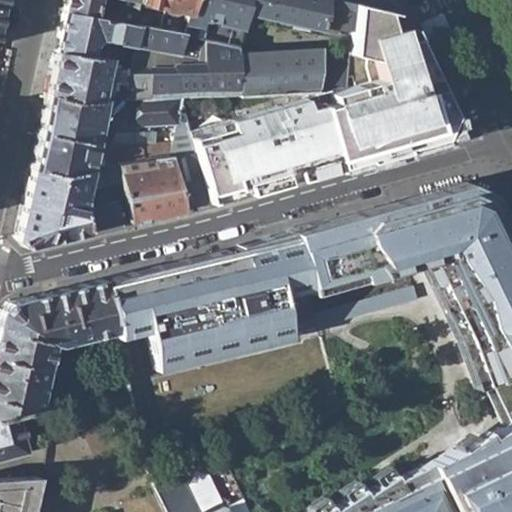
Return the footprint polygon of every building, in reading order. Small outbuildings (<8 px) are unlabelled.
[(100,0),(63,0),(61,10),(88,15),(97,17),(133,23),(137,0),(118,0),(117,8),(99,5),(100,0)] [(187,0),(137,0),(133,23),(180,31),(185,8),(187,0)] [(242,0),(187,0),(185,8),(180,31),(180,32),(197,36),(202,37),(234,44),(238,25),(239,17),(242,0)] [(342,0),(242,0),(239,17),(318,32),(348,37),(351,2),(342,0)] [(344,86),(185,129),(188,140),(190,150),(204,202),(334,165),(439,135),(449,112),(407,22),(402,24),(397,25),(393,11),(351,2),(348,37),(347,50),(344,86)] [(61,10),(52,50),(90,55),(91,42),(98,38),(129,43),(128,67),(128,69),(129,85),(129,95),(177,94),(236,92),(234,48),(234,44),(202,37),(197,36),(180,32),(180,31),(133,23),(97,17),(88,15),(61,10)] [(318,44),(234,48),(236,92),(314,89),(318,44)] [(52,50),(43,92),(96,96),(101,96),(113,96),(113,86),(99,85),(100,80),(113,82),(129,85),(128,69),(104,60),(105,57),(90,55),(52,50)] [(129,95),(129,85),(113,82),(113,86),(113,96),(121,95),(129,95)] [(43,92),(27,165),(86,167),(100,165),(114,162),(167,154),(170,138),(152,140),(152,128),(111,128),(107,141),(98,141),(92,142),(99,112),(121,114),(121,95),(113,96),(101,96),(96,96),(43,92)] [(177,94),(129,95),(121,95),(121,114),(121,124),(173,122),(177,94)] [(181,206),(204,202),(190,150),(188,140),(185,129),(177,94),(173,122),(170,138),(167,154),(181,206)] [(127,220),(181,206),(167,154),(114,162),(100,165),(104,184),(118,180),(127,220)] [(100,165),(86,167),(27,165),(19,203),(12,236),(20,245),(84,231),(79,204),(82,189),(104,184),(100,165)] [(356,211),(290,230),(305,287),(307,294),(374,276),(409,266),(416,264),(475,386),(484,383),(503,421),(426,458),(373,483),(372,481),(360,489),(358,485),(327,505),(325,501),(307,511),(511,511),(511,244),(499,218),(486,191),(463,180),(397,199),(356,211)] [(79,204),(84,231),(120,221),(114,195),(79,204)] [(110,330),(112,336),(140,330),(149,368),(286,335),(276,295),(305,287),(290,230),(275,234),(222,249),(96,278),(110,330)] [(0,304),(0,412),(17,408),(32,404),(39,402),(52,341),(58,343),(110,330),(96,278),(5,300),(0,304)] [(314,310),(318,324),(418,296),(414,282),(314,310)] [(0,457),(28,450),(20,419),(35,415),(32,404),(17,408),(0,412),(0,457)] [(149,480),(163,511),(250,511),(243,496),(226,504),(204,458),(180,467),(149,480)] [(26,511),(35,475),(0,475),(0,511),(26,511)]
